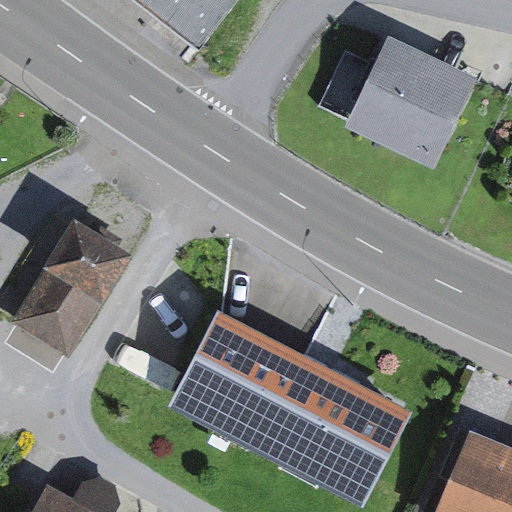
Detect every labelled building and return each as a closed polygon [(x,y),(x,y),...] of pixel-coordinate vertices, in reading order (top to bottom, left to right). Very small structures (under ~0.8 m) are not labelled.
[(148,0),(192,39),(226,0),(148,0)] [(434,167),(474,81),(389,41),(348,128),(434,167)] [(0,126),(16,104),(0,92),(0,126)] [(155,246),(85,205),(18,319),(88,360),(155,246)] [(439,411),(252,314),(201,412),(347,488),(357,468),(398,489),(439,411)] [(511,511),(511,432),(485,423),(451,511),(511,511)] [(111,511),(68,490),(56,511),(111,511)]
